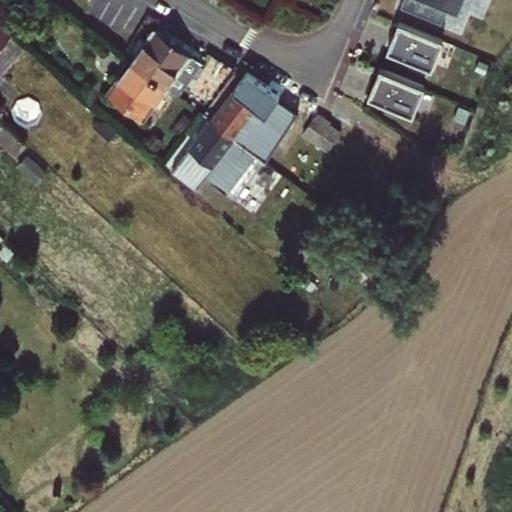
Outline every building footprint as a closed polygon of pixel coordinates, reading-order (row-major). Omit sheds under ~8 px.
[(403,0),(402,4),(442,21),(449,5),(459,9),(462,0),(403,0)] [(15,30),(0,16),(0,44),(1,46),(15,30)] [(389,48),(432,66),(443,38),(400,20),(389,48)] [(132,58),(168,85),(179,92),(202,60),(155,27),(132,58)] [(168,85),(132,58),(107,92),(144,118),(168,85)] [(413,112),(425,85),(381,67),(370,95),(413,112)] [(250,145),(272,113),(266,109),(278,90),(248,70),(213,117),(250,145)] [(325,145),(336,129),(316,116),(305,131),(325,145)] [(223,172),(226,175),(250,145),(213,117),(173,170),(205,197),(223,172)] [(231,178),(253,147),(250,145),(226,175),(231,178)]
